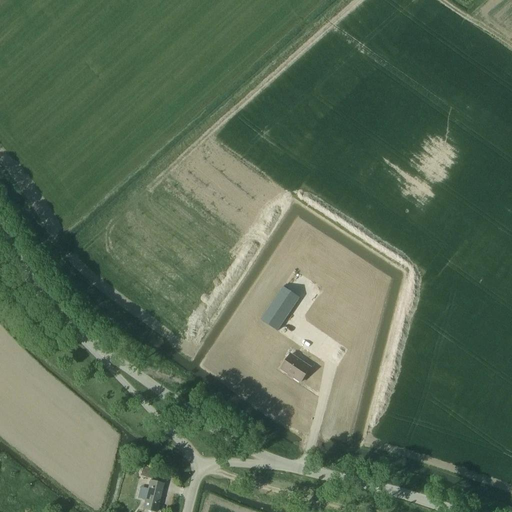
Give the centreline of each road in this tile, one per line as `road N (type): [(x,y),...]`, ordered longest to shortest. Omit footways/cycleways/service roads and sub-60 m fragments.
road 1 (unclassified): [(84,340),(235,441),(282,463)]
road 2 (unclassified): [(282,463),(456,511)]
road 3 (unclassified): [(84,340),(199,463)]
road 4 (unclassified): [(0,232),(84,340)]
